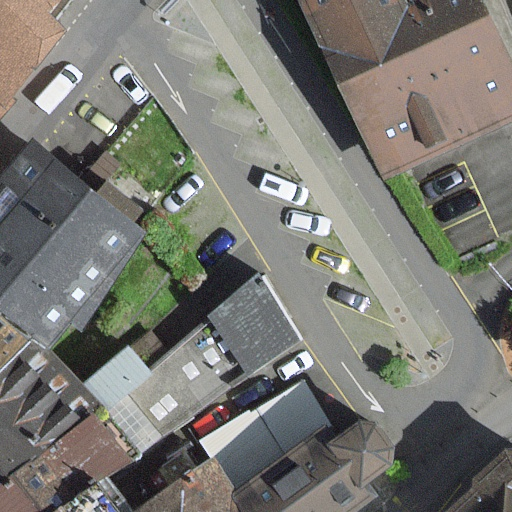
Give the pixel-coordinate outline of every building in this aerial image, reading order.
[(0,0),(0,87),(13,102),(79,20),(62,1),(63,0),(0,0)] [(308,0),(388,172),(511,114),(511,61),(483,0),(308,0)] [(0,118),(13,102),(0,87),(0,118)] [(0,184),(0,309),(29,337),(43,351),(73,319),(76,322),(151,245),(42,141),(0,184)] [(0,484),(0,511),(56,511),(111,470),(299,323),(264,278),(135,356),(0,484)] [(0,366),(29,337),(0,309),(0,366)] [(0,484),(135,356),(123,346),(82,388),(43,351),(29,337),(0,366),(0,484)] [(300,376),(208,448),(215,456),(241,489),(332,418),(300,376)] [(332,418),(241,489),(253,511),(349,511),(383,486),(378,479),(400,462),(382,440),(366,420),(346,435),(332,418)] [(253,511),(241,489),(215,456),(144,511),(143,511),(253,511)] [(511,511),(511,459),(454,511),(511,511)] [(143,511),(144,511),(111,470),(56,511),(143,511)]
